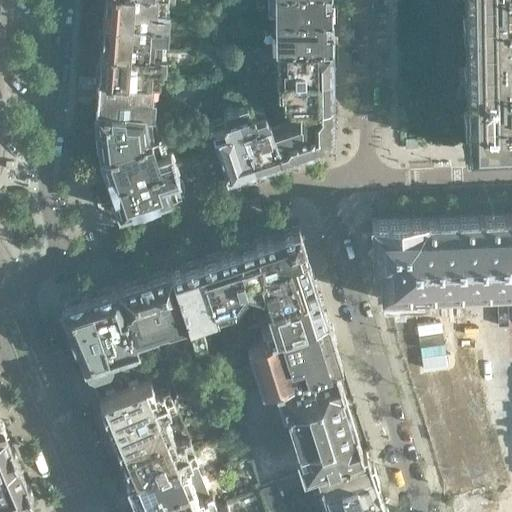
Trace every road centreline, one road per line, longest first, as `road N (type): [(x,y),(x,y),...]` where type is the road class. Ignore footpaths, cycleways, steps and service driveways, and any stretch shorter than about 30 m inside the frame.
road 1 (residential): [(421,511),(323,185)]
road 2 (residential): [(114,511),(23,285),(57,263)]
road 3 (residential): [(323,185),(57,263)]
road 4 (residential): [(57,263),(44,191),(59,0)]
road 5 (residential): [(0,341),(72,511)]
road 6 (residential): [(365,0),(367,177)]
road 7 (residential): [(511,172),(367,177)]
